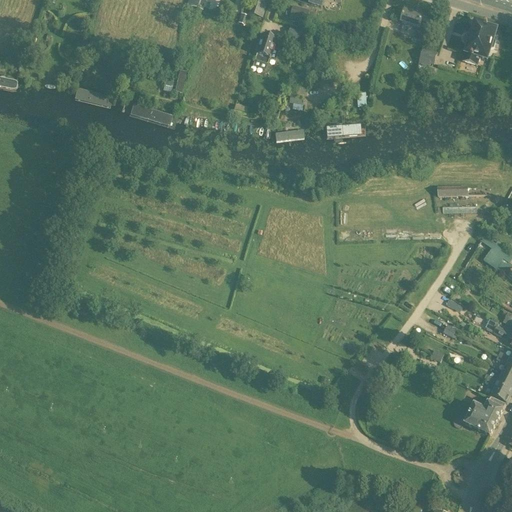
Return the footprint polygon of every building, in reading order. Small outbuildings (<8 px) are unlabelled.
[(188,0),(186,7),(203,12),(206,0),(188,0)] [(255,0),(251,13),(264,17),(269,1),(267,0),(255,0)] [(339,0),(340,0),(290,0),(313,7),(320,9),(322,0),(339,0)] [(305,24),(309,11),(292,7),(289,20),(305,24)] [(420,29),(424,17),(417,14),(414,14),(404,10),(400,23),(420,29)] [(246,16),(241,14),(238,24),(243,26),(246,16)] [(493,41),(496,31),(475,24),(472,34),(469,33),(466,44),(469,45),(466,55),(467,55),(465,62),(476,65),(478,58),(487,60),(490,51),(494,50),(496,43),(493,41)] [(301,31),(295,29),(294,31),(289,29),(286,41),(291,42),(297,44),(301,31)] [(267,66),(268,60),(272,48),(275,41),(262,36),(256,55),(254,62),(267,66)] [(83,73),(87,62),(78,59),(82,47),(78,46),(74,59),(79,60),(76,71),(83,73)] [(434,66),(437,54),(423,50),(418,66),(429,70),(430,65),(434,66)] [(0,67),(0,88),(16,92),(19,71),(0,67)] [(181,95),(186,73),(179,72),(177,84),(173,83),(172,88),(176,88),(175,93),(181,95)] [(173,83),(166,81),(163,91),(171,93),(172,88),(173,83)] [(78,84),(73,100),(109,108),(113,92),(78,84)] [(358,95),(356,95),(357,109),(365,108),(364,94),(358,95)] [(134,95),(128,116),(173,129),(178,106),(134,95)] [(301,100),(290,98),(289,104),(300,106),(301,100)] [(324,117),(325,139),(366,136),(364,114),(324,117)] [(272,128),(272,142),(294,142),(294,129),(272,128)] [(438,198),(468,198),(468,188),(438,189),(438,198)] [(511,266),(510,265),(511,261),(511,257),(486,238),(481,243),(492,250),(483,262),(511,281),(511,266)] [(449,301),(446,307),(453,310),(456,305),(449,301)] [(511,328),(511,315),(509,314),(503,324),(511,328)] [(511,334),(489,322),(485,329),(494,334),(493,335),(507,342),(509,339),(511,340),(511,346),(511,347),(511,334)] [(447,328),(444,334),(453,339),(454,335),(456,332),(447,328)] [(435,351),(433,355),(442,360),(444,356),(435,351)] [(499,358),(511,364),(511,354),(509,360),(505,359),(506,357),(501,354),(499,358)] [(442,360),(433,355),(431,360),(440,364),(442,360)] [(511,378),(511,364),(499,358),(497,362),(503,364),(504,363),(507,364),(502,374),(511,378)] [(511,394),(511,393),(511,378),(502,374),(498,381),(487,376),(485,380),(487,381),(511,394)] [(506,404),(511,394),(487,381),(485,385),(494,389),(491,396),(506,404)] [(505,407),(491,400),(489,404),(488,404),(485,411),(474,406),(465,426),(490,438),(503,411),(505,407)]
